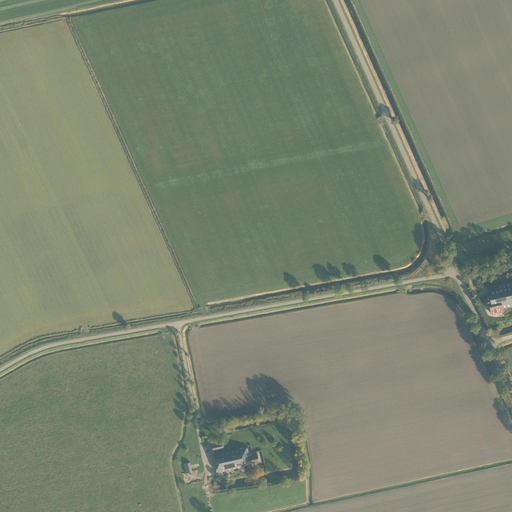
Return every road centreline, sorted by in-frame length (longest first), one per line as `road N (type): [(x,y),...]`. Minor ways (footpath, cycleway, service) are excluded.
road 1 (unclassified): [(0,367),(48,344),(456,273)]
road 2 (tertiary): [(456,273),(335,0)]
